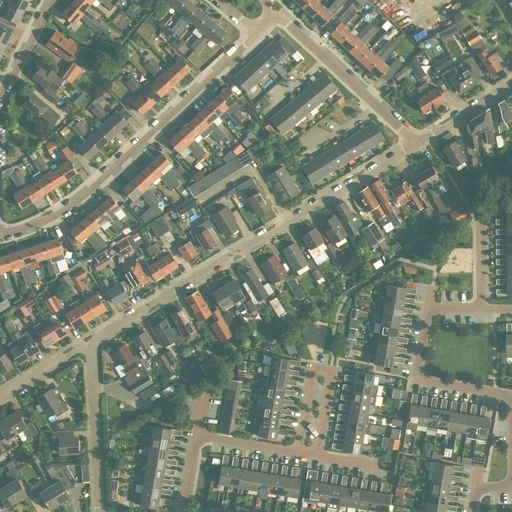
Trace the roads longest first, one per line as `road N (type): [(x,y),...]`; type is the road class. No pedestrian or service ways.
road 1 (residential): [(93,344),(416,141)]
road 2 (residential): [(0,235),(60,211),(89,189),(256,31)]
road 3 (residential): [(511,421),(507,395),(417,372),(428,309),(481,309)]
road 4 (residential): [(298,453),(313,367),(330,370),(315,456)]
road 5 (residential): [(298,453),(198,436),(183,511)]
road 6 (residential): [(102,511),(93,344)]
